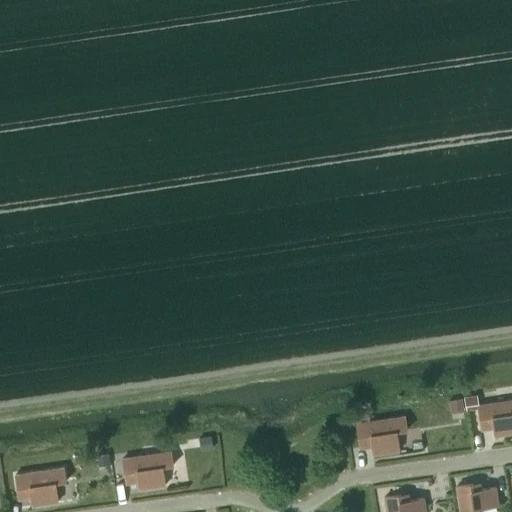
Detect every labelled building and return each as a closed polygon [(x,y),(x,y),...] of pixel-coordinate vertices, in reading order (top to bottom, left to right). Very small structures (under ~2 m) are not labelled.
[(475,395),(463,397),(465,409),(477,408),(477,404),(475,395)] [(462,397),(448,399),(451,412),(464,410),(462,397)] [(511,399),(477,404),(477,408),(481,428),(493,427),(494,435),(511,432),(511,399)] [(405,415),(356,423),(359,447),(371,445),(373,453),(399,449),(396,431),(407,430),(405,415)] [(216,433),(200,435),(202,452),(218,450),(216,433)] [(171,451),(122,458),(126,482),(137,480),(139,489),(165,485),(162,466),(173,465),(171,451)] [(108,452),(94,454),(95,467),(110,465),(108,452)] [(64,467),(15,474),(18,498),(30,496),(32,505),(58,501),(55,482),(66,481),(64,467)] [(472,483),(456,485),(460,511),(474,511),(474,508),(498,505),(495,486),(473,490),(472,483)] [(386,511),(424,511),(423,497),(401,500),(400,494),(384,496),(386,511)]
